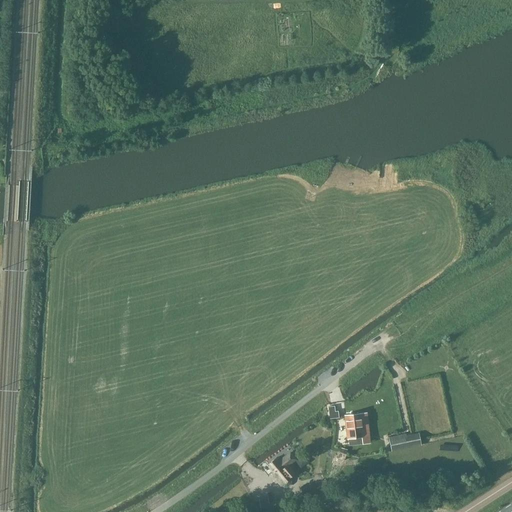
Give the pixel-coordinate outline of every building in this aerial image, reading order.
[(345,417),(347,432),(348,446),(363,444),(361,426),(367,425),(366,414),(345,417)] [(388,440),(389,440),(391,451),(421,445),(418,434),(404,436),(403,431),(387,434),(388,440)] [(309,452),(314,456),(317,452),(312,448),(309,452)] [(288,466),(295,460),(290,453),(280,461),(277,458),(268,465),(273,471),(271,473),(281,486),(284,487),(287,487),(290,484),(291,482),(290,479),(289,478),(294,474),(288,466)] [(301,487),(304,497),(323,492),(320,482),(301,487)] [(329,503),(326,493),(311,497),(313,507),(329,503)] [(281,511),(282,511),(280,501),(259,505),(260,511),(281,511)]
